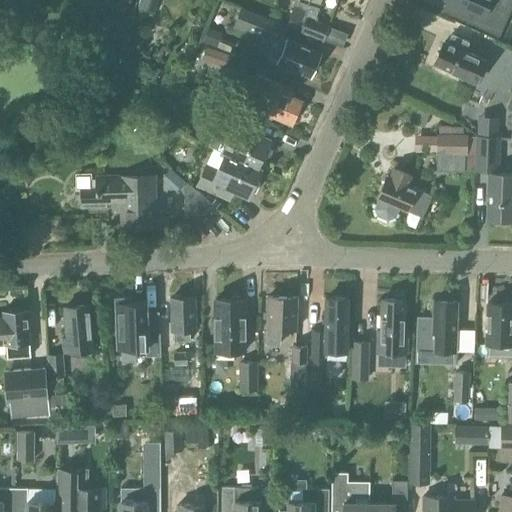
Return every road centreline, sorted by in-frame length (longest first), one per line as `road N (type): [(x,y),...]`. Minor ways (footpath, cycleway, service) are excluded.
road 1 (residential): [(276,256),(390,0)]
road 2 (residential): [(276,256),(0,270)]
road 3 (residential): [(511,262),(276,256)]
